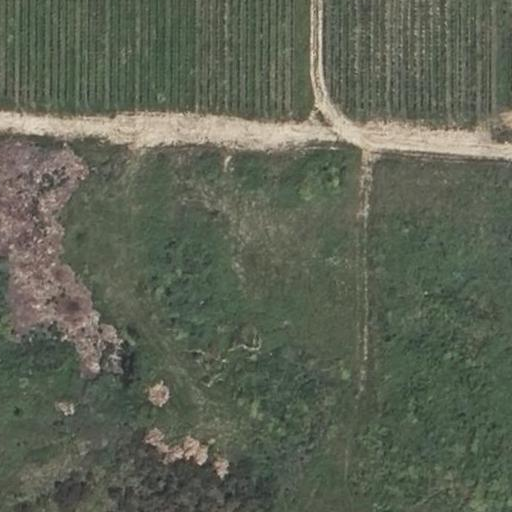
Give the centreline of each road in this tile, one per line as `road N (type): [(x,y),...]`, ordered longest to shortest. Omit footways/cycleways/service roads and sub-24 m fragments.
road 1 (track): [(0,127),(511,148)]
road 2 (track): [(511,116),(355,141)]
road 3 (track): [(317,0),(318,84),(355,141)]
